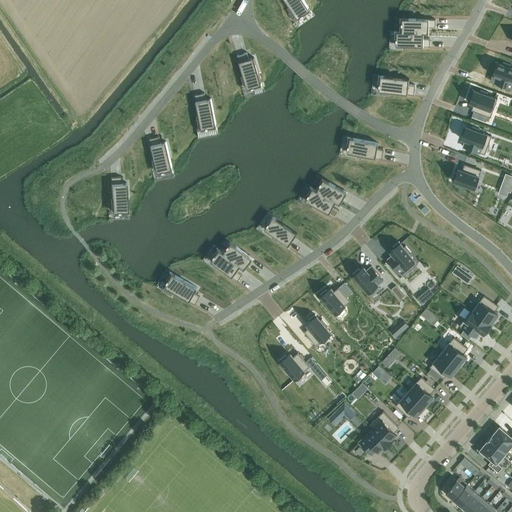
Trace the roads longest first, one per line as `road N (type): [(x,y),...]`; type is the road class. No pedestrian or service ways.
road 1 (residential): [(218,318),(333,242),(409,174)]
road 2 (residential): [(232,27),(97,168)]
road 3 (residential): [(423,511),(414,492),(419,480),(511,371)]
road 4 (residential): [(410,143),(483,0)]
road 5 (residential): [(357,114),(263,38),(232,27)]
road 6 (residential): [(409,174),(511,269)]
